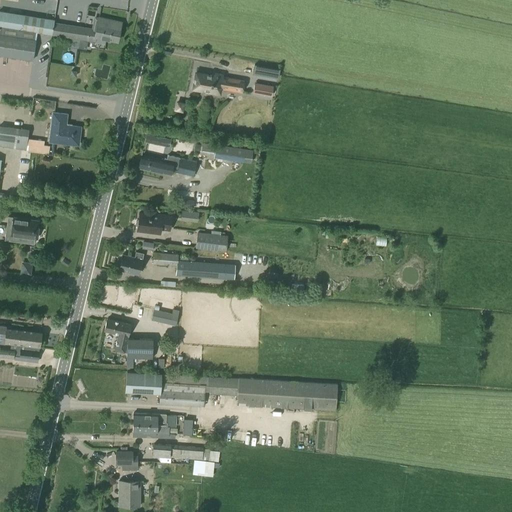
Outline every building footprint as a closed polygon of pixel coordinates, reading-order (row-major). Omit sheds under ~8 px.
[(0,55),(32,60),(37,32),(95,41),(95,36),(117,40),(120,20),(97,17),(95,32),(80,30),(81,27),(53,23),(53,20),(0,11),(0,55)] [(240,59),(239,67),(255,70),(256,62),(240,59)] [(275,70),(261,67),(260,76),(274,79),(275,70)] [(196,73),(193,89),(219,94),(220,89),(242,93),(244,82),(222,78),(223,76),(215,74),(214,76),(196,73)] [(272,87),(255,84),(253,94),(271,97),(272,87)] [(52,112),(50,123),(53,123),(51,141),(77,144),(80,126),(65,124),(66,113),(52,112)] [(0,126),(0,147),(27,150),(29,130),(0,126)] [(154,137),(146,136),(144,143),(152,145),(154,137)] [(29,139),(28,148),(29,148),(29,152),(49,154),(50,146),(44,145),(44,141),(29,139)] [(200,143),(198,155),(250,162),(252,150),(200,143)] [(196,162),(179,159),(179,158),(171,156),(171,157),(167,156),(167,159),(164,159),(164,161),(156,159),(141,156),(139,168),(162,173),(163,169),(193,176),(196,162)] [(193,200),(186,199),(185,207),(192,208),(193,200)] [(139,213),(136,231),(159,234),(160,230),(169,231),(171,217),(154,214),(154,215),(139,213)] [(8,217),(5,235),(11,235),(10,241),(33,244),(34,239),(36,239),(38,221),(8,217)] [(197,234),(195,249),(225,253),(227,237),(225,237),(210,235),(197,234)] [(326,247),(334,247),(334,237),(326,237),(326,247)] [(143,243),(142,250),(152,252),(153,244),(143,243)] [(122,255),(118,271),(124,272),(123,274),(134,276),(134,274),(138,275),(142,254),(136,253),(135,258),(122,255)] [(154,254),(153,265),(177,267),(176,276),(234,280),(235,265),(177,261),(178,256),(162,255),(157,254),(154,254)] [(265,257),(264,271),(310,273),(310,258),(265,257)] [(21,264),(20,273),(31,274),(32,265),(21,264)] [(153,308),(150,319),(175,325),(179,310),(172,308),(171,312),(153,308)] [(127,337),(130,325),(107,319),(106,319),(103,331),(117,335),(113,350),(124,353),(127,339),(127,337)] [(39,347),(41,330),(30,329),(30,333),(6,331),(6,327),(0,325),(0,343),(4,344),(4,343),(10,344),(10,345),(39,347)] [(152,359),(152,339),(128,339),(127,366),(132,366),(133,358),(152,359)] [(38,359),(39,347),(10,345),(10,348),(0,347),(0,357),(37,362),(37,359),(38,359)] [(127,373),(125,391),(159,394),(159,404),(214,408),(215,395),(237,396),(237,406),(335,412),(337,385),(238,379),(215,378),(215,379),(161,375),(127,373)] [(183,435),(184,417),(166,416),(166,414),(133,413),(133,421),(141,421),(141,424),(162,424),(162,426),(169,426),(169,434),(183,435)] [(141,421),(133,421),(133,431),(145,432),(145,434),(169,435),(169,434),(169,426),(162,426),(162,424),(141,424),(141,421)] [(153,444),(152,456),(202,460),(202,449),(202,448),(153,444)] [(202,449),(202,460),(218,462),(219,452),(209,451),(209,449),(206,449),(205,449),(202,449)] [(116,451),(116,465),(137,465),(138,456),(133,456),(133,452),(116,451)] [(205,462),(204,476),(212,477),(213,464),(205,462)] [(119,481),(119,506),(139,507),(140,481),(119,481)]
